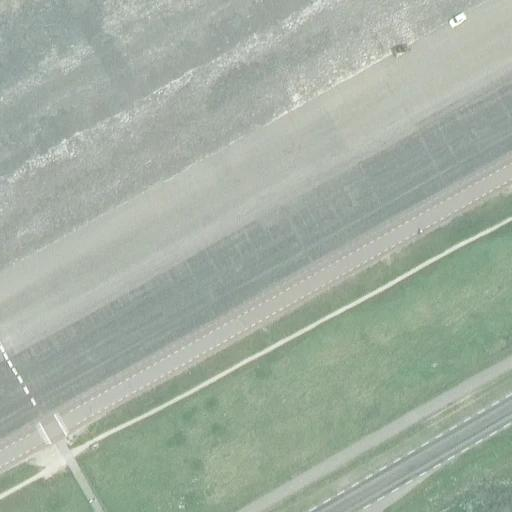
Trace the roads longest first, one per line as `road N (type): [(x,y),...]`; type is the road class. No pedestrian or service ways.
road 1 (unclassified): [(511,175),(0,458)]
road 2 (secondary): [(334,511),(511,407)]
